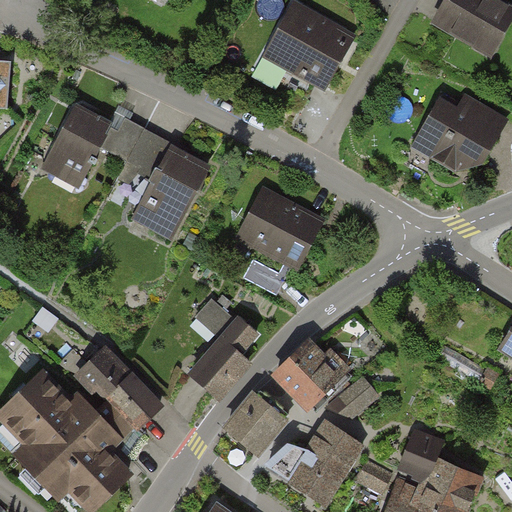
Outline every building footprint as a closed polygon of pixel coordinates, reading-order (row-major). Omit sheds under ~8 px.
[(449,0),(434,28),(493,61),(511,26),(511,7),(499,0),(449,0)] [(263,61),(327,97),(360,39),(296,3),(263,61)] [(0,65),(0,113),(9,114),(12,66),(0,65)] [(450,106),(441,100),(412,150),(457,176),(485,171),(511,122),(511,120),(459,91),(450,106)] [(80,106),(43,172),(80,193),(104,152),(127,165),(145,131),(117,117),(114,124),(80,106)] [(145,131),(127,165),(119,181),(130,187),(139,177),(151,184),(149,187),(151,189),(132,222),(173,244),(214,174),(172,151),(175,147),(145,131)] [(238,243),(301,274),(328,222),(265,190),(238,243)] [(227,335),(194,373),(221,397),(253,361),(243,353),(258,336),(215,299),(202,313),(227,335)] [(511,362),(511,319),(493,351),(511,362)] [(279,375),(310,406),(344,375),(313,343),(279,375)] [(109,395),(130,374),(104,349),(83,368),(109,395)] [(68,484),(94,511),(129,477),(106,454),(133,426),(106,398),(99,405),(87,392),(75,404),(44,372),(0,414),(29,444),(19,454),(58,494),(68,484)] [(106,398),(133,426),(136,429),(162,408),(130,374),(109,395),(106,398)] [(352,413),(379,394),(364,375),(328,403),(352,413)] [(259,391),(229,428),(259,452),(290,416),(259,391)] [(266,462),(328,503),(364,446),(329,422),(310,450),(287,442),(266,462)] [(422,489),(416,503),(434,511),(467,511),(482,477),(435,457),(442,441),(417,431),(402,467),(427,478),(422,489)] [(358,479),(384,492),(393,474),(367,461),(358,479)] [(434,511),(416,503),(422,489),(400,480),(386,511),(434,511)] [(211,511),(235,511),(219,501),(211,511)]
